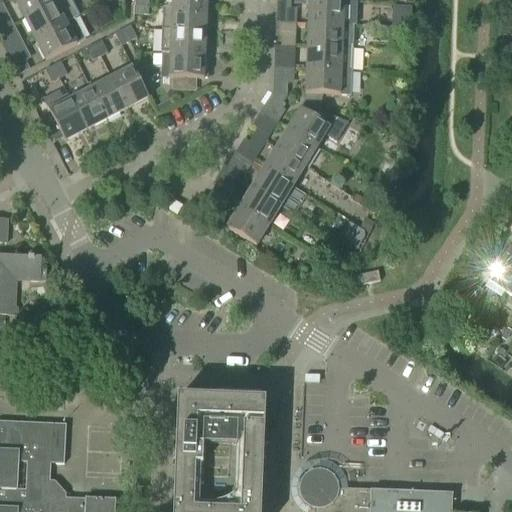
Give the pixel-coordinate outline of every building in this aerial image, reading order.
[(24,21),(64,0),(14,0),(13,0),(24,21)] [(64,0),(24,21),(35,41),(74,21),(78,19),(68,0),(64,0)] [(134,0),(134,8),(148,9),(148,0),(134,0)] [(171,0),(171,10),(206,11),(206,0),(171,0)] [(276,2),(276,10),(290,11),(290,2),(276,2)] [(357,5),(343,4),(308,3),(307,25),(342,27),(353,27),(356,27),(357,5)] [(411,8),(392,7),(391,28),(410,29),(411,8)] [(148,17),(148,9),(134,8),(133,17),(148,17)] [(171,10),(162,9),(162,33),(205,34),(206,11),(171,10)] [(0,23),(0,32),(0,33),(13,27),(9,19),(0,23)] [(85,42),(74,21),(35,41),(45,62),(85,42)] [(353,27),(342,27),(307,25),(306,49),(341,50),(352,51),(353,27)] [(5,41),(17,34),(13,27),(0,33),(5,41)] [(129,44),(137,40),(130,27),(122,32),(129,44)] [(503,28),(502,39),(511,39),(511,29),(505,29),(503,28)] [(129,44),(122,32),(114,36),(121,48),(129,44)] [(161,55),(169,56),(204,57),(205,34),(162,33),(161,55)] [(511,38),(511,39),(502,39),(501,63),(504,63),(511,62),(511,38)] [(280,48),(294,49),(295,40),(281,39),(280,48)] [(93,47),(100,59),(108,55),(101,42),(93,47)] [(100,59),(93,47),(85,51),(92,63),(100,59)] [(280,56),(294,57),(294,49),(280,48),(280,56)] [(352,51),(341,50),(306,49),(305,71),(340,73),(351,73),(352,51)] [(169,56),(161,55),(160,69),(164,70),(163,80),(203,81),(204,57),(169,56)] [(17,78),(29,71),(25,63),(12,69),(17,78)] [(67,76),(60,64),(52,68),(59,80),(67,76)] [(45,72),(52,84),(59,80),(52,68),(45,72)] [(132,70),(111,81),(127,111),(148,100),(132,70)] [(351,73),(340,73),(305,71),(304,96),(305,96),(302,104),(319,109),(323,96),(350,97),(351,73)] [(91,91),(107,122),(127,111),(111,81),(91,91)] [(286,99),(287,86),(273,85),(272,94),(286,99)] [(91,91),(71,102),(87,133),(107,122),(91,91)] [(70,102),(67,96),(62,99),(59,93),(43,102),(51,116),(39,122),(52,146),(63,140),(65,144),(87,133),(71,102),(70,102)] [(272,94),(267,103),(279,110),(286,99),(272,94)] [(300,111),(287,132),(318,150),(326,138),(336,144),(348,125),(324,115),(318,113),(319,109),(302,104),(300,111)] [(269,137),(257,130),(253,137),(265,145),(269,137)] [(305,170),(318,150),(287,132),(275,151),(305,170)] [(248,145),(260,152),(265,145),(253,137),(248,145)] [(263,171),(292,189),(293,189),(305,170),(275,151),(263,171)] [(240,173),(228,166),(223,173),(235,181),(240,173)] [(281,209),(293,189),(292,189),(263,171),(251,190),(281,209)] [(219,181),(231,188),(235,181),(223,173),(219,181)] [(251,190),(238,210),(268,228),(281,209),(251,190)] [(356,196),(353,202),(362,207),(365,202),(356,196)] [(174,203),(168,211),(177,216),(182,208),(174,203)] [(204,217),(216,224),(221,216),(209,208),(204,217)] [(256,249),(268,228),(238,210),(226,230),(256,249)] [(360,229),(369,234),(374,225),(365,220),(360,229)] [(511,241),(486,282),(505,294),(511,283),(511,241)] [(0,316),(16,318),(17,309),(14,309),(16,282),(45,283),(46,272),(40,272),(41,259),(0,257),(0,316)] [(363,287),(372,285),(380,283),(378,276),(377,273),(354,279),(356,285),(356,288),(363,287)] [(458,313),(468,319),(483,295),(473,289),(458,313)] [(441,297),(449,302),(453,297),(444,292),(441,297)] [(511,333),(507,330),(501,340),(505,343),(511,333)] [(265,403),(203,401),(177,400),(172,511),(260,511),(262,473),(265,403)] [(60,505),(55,474),(63,473),(68,438),(0,428),(0,506),(1,507),(19,505),(25,467),(30,511),(27,511),(36,511),(36,508),(60,505)] [(438,485),(462,488),(466,457),(443,453),(438,485)] [(316,511),(451,511),(452,496),(338,491),(337,485),(333,478),(327,474),(319,472),(311,473),(305,477),(300,484),(298,491),(299,499),(303,506),(310,510),(316,511)]
